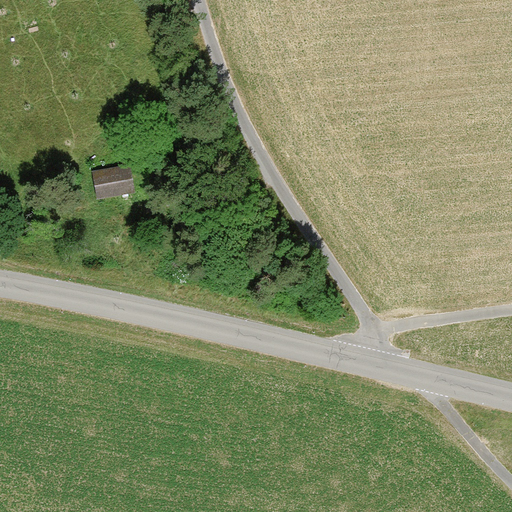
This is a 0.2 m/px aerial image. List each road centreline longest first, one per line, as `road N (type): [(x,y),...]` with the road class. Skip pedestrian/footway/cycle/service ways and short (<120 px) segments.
road 1 (unclassified): [(198,0),(224,86),(270,177),(369,325),(374,363)]
road 2 (tertiary): [(374,363),(0,284)]
road 3 (track): [(407,372),(511,485)]
road 4 (track): [(369,325),(511,308)]
road 5 (tertiary): [(511,397),(374,363)]
